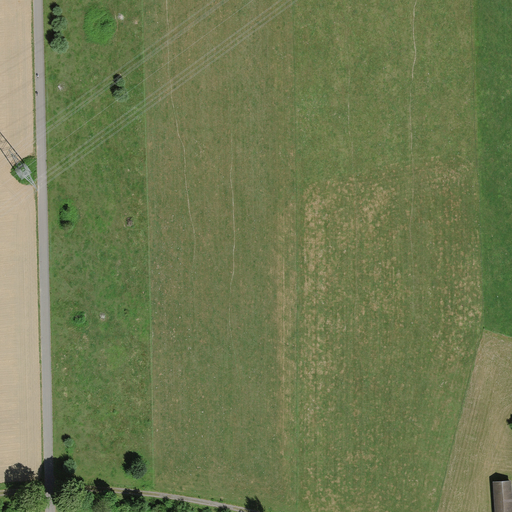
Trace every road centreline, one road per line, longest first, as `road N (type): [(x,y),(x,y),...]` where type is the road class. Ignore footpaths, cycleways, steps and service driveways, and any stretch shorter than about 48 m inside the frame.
road 1 (unclassified): [(52,511),(38,0)]
road 2 (track): [(0,491),(74,484),(251,511)]
